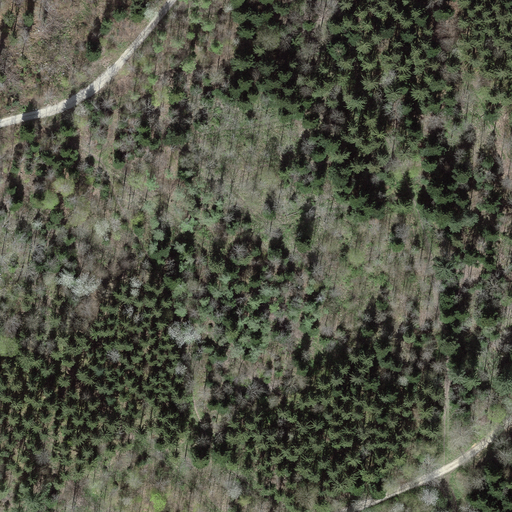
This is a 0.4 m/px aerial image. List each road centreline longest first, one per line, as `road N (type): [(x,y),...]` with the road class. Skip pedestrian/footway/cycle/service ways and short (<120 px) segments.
road 1 (track): [(158,0),(78,86),(0,121)]
road 2 (track): [(338,511),(445,468),(511,419)]
